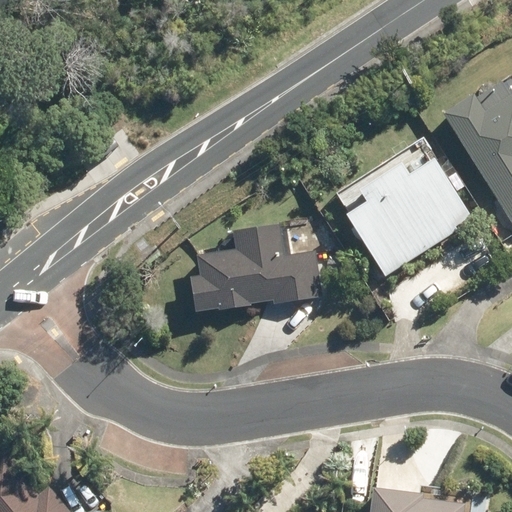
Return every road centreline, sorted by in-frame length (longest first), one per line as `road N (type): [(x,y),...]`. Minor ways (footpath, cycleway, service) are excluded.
road 1 (tertiary): [(421,0),(33,263)]
road 2 (residential): [(511,404),(442,385),(186,420),(151,414),(104,382)]
road 3 (residential): [(33,263),(91,342),(104,382)]
road 4 (residential): [(104,382),(60,369),(0,311)]
